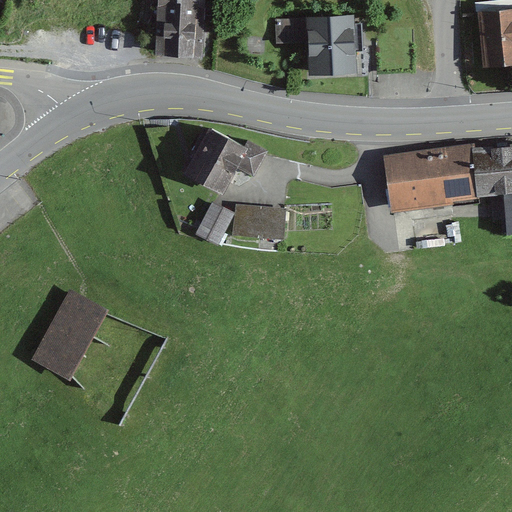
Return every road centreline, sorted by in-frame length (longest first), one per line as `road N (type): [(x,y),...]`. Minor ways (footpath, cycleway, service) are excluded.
road 1 (secondary): [(75,117),(126,96),(165,92),(329,122),(452,123)]
road 2 (residential): [(452,123),(440,0)]
